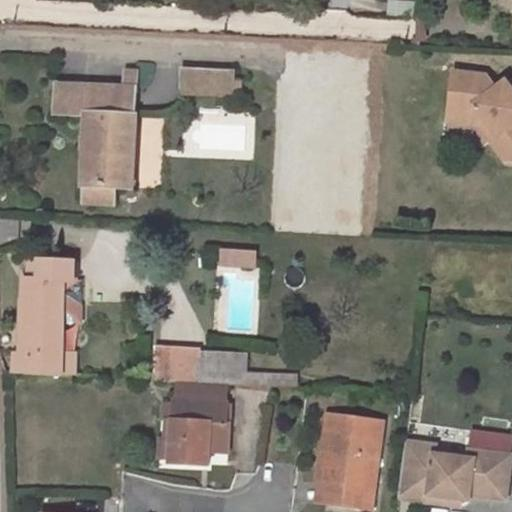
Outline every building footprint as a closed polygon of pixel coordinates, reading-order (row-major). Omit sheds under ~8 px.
[(235,70),(180,68),(180,95),(234,98),(235,70)] [(511,93),(506,98),(488,74),(457,69),(451,110),(474,114),(481,108),(499,133),(492,138),(507,159),(511,159),(511,93)] [(133,191),(138,71),(123,71),(122,87),(58,84),(57,115),(84,115),(81,204),(114,205),(115,190),(133,191)] [(451,110),(449,119),(481,124),(492,138),(499,133),(481,108),(474,114),(451,110)] [(45,207),(41,205),(38,206),(37,207),(36,209),(36,212),(40,215),(42,215),(44,214),(45,212),(46,210),(46,208),(45,207)] [(242,267),(243,252),(226,251),(225,266),(242,267)] [(258,254),(243,252),(242,267),(257,268),(258,254)] [(28,261),(29,279),(64,282),(74,282),(74,262),(28,261)] [(52,333),(64,333),(64,304),(64,282),(29,279),(22,278),(22,351),(22,354),(50,355),(52,333)] [(74,282),(64,282),(64,304),(74,304),(74,282)] [(148,298),(148,306),(157,306),(157,298),(148,298)] [(22,354),(22,373),(64,375),(64,353),(64,333),(52,333),(50,355),(22,354)] [(11,373),(22,373),(22,354),(22,351),(11,351),(11,373)] [(199,381),(200,353),(157,351),(156,379),(199,381)] [(64,353),(64,375),(75,376),(74,353),(64,353)] [(248,355),(200,353),(199,381),(297,385),(297,375),(247,373),(248,355)] [(166,442),(172,442),(171,462),(171,465),(202,466),(203,453),(211,453),(230,454),(231,423),(227,423),(228,387),(175,385),(173,420),(167,419),(166,442)] [(330,415),(325,452),(335,453),(331,482),(336,483),(332,504),(371,509),(382,422),(330,415)] [(511,435),(471,431),(468,451),(511,457),(511,452),(511,435)] [(166,442),(162,441),(161,461),(171,462),(172,442),(166,442)] [(437,447),(406,443),(406,446),(400,486),(430,490),(429,496),(461,500),(469,501),(470,495),(506,500),(511,457),(468,451),(467,460),(435,456),(437,447)] [(335,453),(325,452),(318,503),(332,504),(336,483),(331,482),(335,453)] [(211,466),(211,453),(203,453),(202,466),(211,466)] [(430,490),(400,486),(399,499),(460,507),(461,500),(429,496),(430,490)]
